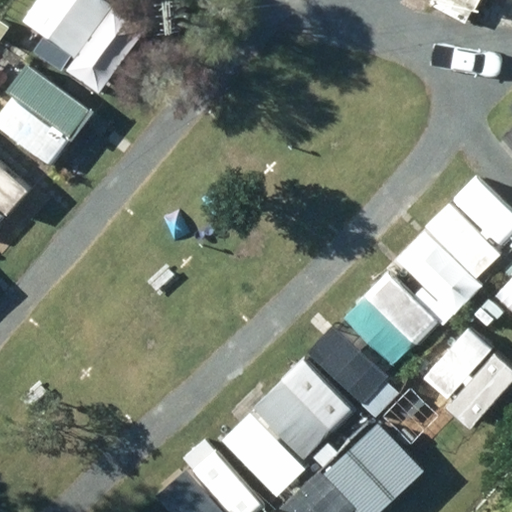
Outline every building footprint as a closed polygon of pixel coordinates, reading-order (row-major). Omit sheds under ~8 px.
[(99,0),(45,0),(20,34),(73,74),(118,13),(99,0)] [(141,0),(158,11),(165,0),(141,0)] [(511,0),(466,0),(490,11),(494,0),(511,0)] [(91,109),(28,61),(8,86),(18,93),(0,116),(0,124),(50,163),(91,109)] [(511,141),(511,119),(502,129),(511,141)] [(0,221),(31,185),(0,158),(0,221)] [(511,236),(511,203),(479,170),(426,224),(475,273),(511,236)] [(211,248),(246,285),(269,264),(268,263),(288,245),(253,208),(211,248)] [(398,253),(455,309),(482,281),(425,225),(398,253)] [(345,316),(396,364),(440,317),(389,270),(345,316)] [(511,281),(500,294),(511,304),(511,281)] [(511,358),(479,330),(400,419),(431,447),(466,408),(479,419),(511,380),(511,358)] [(358,406),(306,351),(260,395),(312,450),(358,406)] [(336,468),(380,511),(382,511),(427,468),(382,423),(336,468)] [(244,511),(235,503),(253,486),(208,438),(164,479),(194,511),(244,511)] [(324,483),(302,503),(310,511),(348,511),(350,511),(324,483)]
